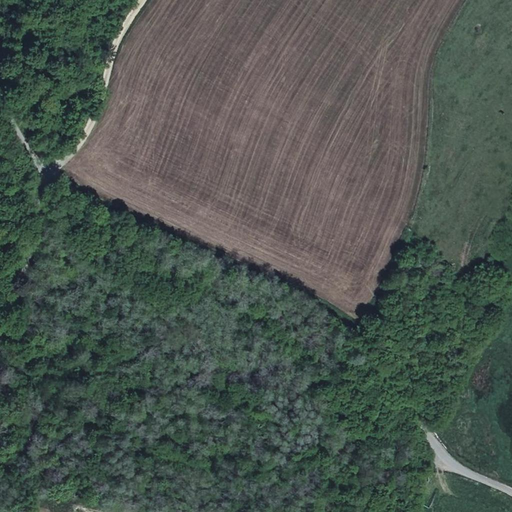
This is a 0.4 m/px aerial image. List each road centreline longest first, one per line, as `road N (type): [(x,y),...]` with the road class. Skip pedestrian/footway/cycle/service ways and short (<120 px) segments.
road 1 (residential): [(47,166),(347,325),(445,462),(511,487)]
road 2 (track): [(142,0),(118,35),(98,104),(47,166)]
road 3 (residential): [(0,307),(47,166)]
